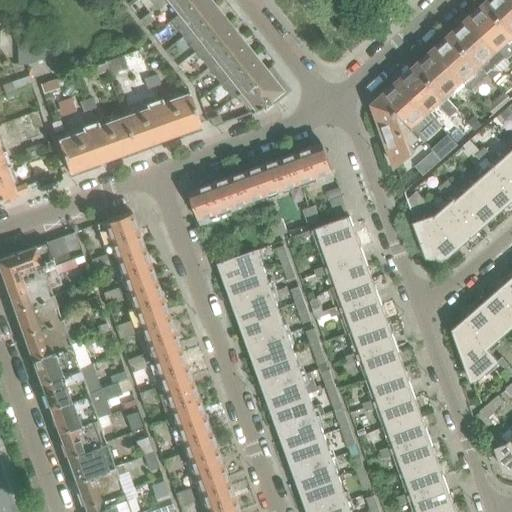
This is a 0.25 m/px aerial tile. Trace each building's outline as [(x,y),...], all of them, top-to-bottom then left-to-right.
[(148,0),(152,5),(147,9),(150,12),(155,8),(156,10),(165,2),(164,0),(148,0)] [(168,0),(178,11),(191,0),(168,0)] [(181,35),(215,7),(209,0),(191,0),(178,11),(179,13),(170,21),(181,35)] [(511,0),(488,0),(485,3),(511,32),(511,0)] [(511,54),(511,32),(485,3),(469,18),(506,60),(511,54)] [(194,50),(228,24),(215,7),(181,35),(194,50)] [(145,26),(153,19),(148,13),(140,20),(145,26)] [(506,60),(469,18),(450,34),(486,74),(487,73),(498,85),(505,78),(498,71),(509,62),(506,60)] [(57,46),(32,44),(12,19),(4,26),(17,42),(18,64),(28,64),(58,53),(57,46)] [(206,65),(240,39),(228,24),(194,50),(206,65)] [(486,74),(450,34),(434,49),(461,79),(471,91),(488,76),(486,74)] [(219,81),(252,54),(240,39),(206,65),(219,81)] [(461,79),(434,49),(417,64),(444,94),(461,79)] [(160,85),(156,74),(150,76),(145,61),(143,62),(139,50),(106,61),(106,62),(108,71),(109,74),(138,64),(147,89),(160,85)] [(236,95),(266,71),(265,70),(252,54),(219,81),(232,97),(233,97),(233,98),(236,95)] [(108,71),(106,62),(85,69),(88,77),(108,71)] [(458,110),(444,94),(417,64),(399,80),(426,110),(436,101),(450,117),(458,110)] [(271,65),(265,70),(266,71),(236,95),(251,113),(257,109),(261,106),(263,109),(268,105),(270,107),(291,90),(271,65)] [(4,91),(30,83),(31,83),(29,76),(2,85),(4,91)] [(426,110),(399,80),(381,96),(408,126),(426,110)] [(18,95),(32,90),(30,83),(4,91),(6,98),(17,94),(18,95)] [(199,124),(188,92),(180,95),(178,93),(178,92),(160,97),(161,98),(149,103),(147,98),(130,104),(131,109),(129,109),(129,111),(128,114),(123,116),(134,149),(199,125),(199,124)] [(493,114),(511,99),(506,94),(488,108),(493,114)] [(419,135),(414,129),(412,131),(408,126),(381,96),(373,104),(382,131),(386,140),(395,167),(414,149),(412,146),(421,138),(418,136),(419,135)] [(134,149),(123,116),(117,118),(114,116),(100,121),(92,97),(86,99),(79,102),(82,112),(89,110),(94,123),(89,124),(65,132),(65,137),(59,139),(69,172),(134,149)] [(222,123),(220,115),(209,119),(210,123),(211,124),(213,126),(216,125),(222,123)] [(481,125),(474,116),(467,121),(475,130),(481,125)] [(511,150),(501,160),(493,151),(490,154),(484,147),(486,146),(479,139),(474,144),(480,151),(486,157),(494,166),(511,186),(511,150)] [(335,175),(325,149),(316,145),(290,154),(300,183),(325,174),(335,175)] [(37,152),(35,146),(25,149),(27,156),(37,152)] [(432,151),(425,158),(433,167),(440,160),(436,156),(432,151)] [(486,157),(480,151),(476,155),(482,161),(486,157)] [(0,153),(0,200),(27,191),(24,182),(10,187),(2,164),(6,163),(3,153),(0,153)] [(300,183),(290,154),(256,167),(266,195),(300,183)] [(425,158),(420,163),(424,167),(428,172),(433,167),(425,158)] [(511,198),(511,186),(494,166),(475,183),(499,210),(511,198)] [(266,195),(256,167),(223,178),(233,207),(266,195)] [(233,207),(223,178),(196,188),(192,197),(201,223),(210,220),(208,215),(233,207)] [(453,186),(447,179),(443,183),(449,189),(453,186)] [(38,189),(36,183),(26,187),(27,190),(29,191),(31,191),(38,189)] [(449,189),(443,183),(439,187),(444,193),(449,189)] [(499,210),(475,183),(456,199),(480,226),(499,210)] [(342,195),(339,187),(327,192),(330,200),(342,195)] [(462,242),(449,226),(445,229),(434,216),(423,220),(420,211),(430,208),(417,191),(408,200),(412,214),(427,256),(442,260),(462,242)] [(348,210),(342,196),(330,201),(335,215),(348,210)] [(480,226),(456,199),(455,197),(434,216),(445,229),(449,226),(462,242),(480,226)] [(320,220),(315,205),(309,208),(314,223),(320,220)] [(314,223),(309,208),(303,210),(308,225),(314,223)] [(144,248),(138,230),(131,212),(96,224),(103,244),(111,241),(117,257),(144,248)] [(357,237),(352,225),(349,216),(316,228),(326,251),(340,246),(339,243),(357,237)] [(287,232),(282,218),(276,220),(281,235),(287,232)] [(281,235),(276,220),(270,222),(275,237),(281,235)] [(68,252),(79,247),(74,232),(0,258),(0,271),(4,283),(70,260),(68,252)] [(364,256),(361,248),(357,237),(339,243),(340,246),(326,251),(332,268),(364,256)] [(289,258),(284,245),(276,248),(281,261),(289,258)] [(156,281),(149,264),(144,248),(117,257),(129,290),(156,281)] [(263,269),(257,250),(220,263),(227,284),(251,276),(250,273),(263,269)] [(105,254),(100,256),(102,263),(104,269),(110,267),(108,260),(105,254)] [(61,284),(57,273),(85,262),(82,255),(70,260),(4,283),(14,310),(52,296),(49,288),(61,284)] [(93,266),(102,263),(100,256),(91,260),(93,266)] [(372,279),(367,264),(364,256),(332,268),(338,286),(353,281),(355,285),(372,279)] [(296,279),(289,258),(281,261),(288,282),(296,279)] [(95,272),(104,269),(102,263),(93,266),(95,272)] [(272,293),(263,269),(250,273),(251,276),(227,284),(235,306),(272,293)] [(511,278),(502,287),(511,298),(511,278)] [(378,296),(375,287),(372,279),(355,285),(353,281),(338,286),(346,307),(378,296)] [(168,315),(161,297),(156,281),(129,290),(141,324),(168,315)] [(117,287),(112,290),(114,296),(116,302),(122,300),(120,294),(117,287)] [(304,300),(299,287),(291,290),(295,303),(304,300)] [(511,327),(511,298),(502,287),(482,305),(506,332),(511,327)] [(112,290),(103,293),(105,299),(114,296),(112,290)] [(265,314),(277,309),(272,293),(235,306),(242,326),(266,317),(265,314)] [(60,320),(52,296),(14,310),(22,333),(60,320)] [(100,305),(97,296),(82,301),(85,311),(100,305)] [(114,296),(105,299),(107,306),(116,302),(114,296)] [(387,320),(381,304),(378,296),(346,307),(354,330),(387,320)] [(311,320),(304,300),(295,303),(303,323),(311,320)] [(506,332),(482,305),(463,322),(487,349),(506,332)] [(286,334),(277,309),(265,314),(266,317),(242,326),(250,347),(286,334)] [(78,341),(72,326),(77,325),(74,315),(60,320),(22,333),(31,359),(78,341)] [(180,348),(173,330),(168,315),(141,324),(154,357),(180,348)] [(395,343),(392,335),(387,320),(354,330),(363,354),(395,343)] [(129,321),(124,323),(126,329),(128,336),(134,334),(132,327),(129,321)] [(497,361),(487,349),(463,322),(454,329),(472,379),(479,376),(497,361)] [(109,331),(106,323),(97,326),(99,334),(109,331)] [(124,323),(115,327),(117,333),(126,329),(124,323)] [(126,329),(117,333),(120,339),(128,336),(126,329)] [(319,343),(314,329),(306,331),(311,346),(319,343)] [(293,352),(292,350),(286,334),(250,347),(257,368),(281,359),(280,357),(293,352)] [(82,340),(78,341),(31,359),(40,382),(91,364),(82,340)] [(326,362),(319,343),(311,346),(318,365),(326,362)] [(403,366),(398,351),(395,343),(363,354),(371,377),(403,366)] [(192,381),(185,364),(180,348),(154,357),(166,391),(192,381)] [(302,376),(293,352),(280,357),(281,359),(257,368),(265,389),(302,376)] [(142,354),(136,356),(138,363),(141,369),(146,367),(144,361),(142,354)] [(136,356),(127,360),(129,366),(138,363),(136,356)] [(511,374),(511,366),(509,363),(508,363),(502,357),(498,361),(503,367),(504,366),(511,375),(511,374)] [(138,363),(129,366),(132,372),(141,369),(138,363)] [(91,364),(40,382),(49,407),(100,389),(91,364)] [(412,390),(409,381),(403,366),(371,377),(380,402),(405,392),(412,390)] [(510,375),(505,369),(500,372),(506,379),(510,375)] [(334,383),(329,370),(321,373),(326,386),(334,383)] [(127,379),(124,371),(110,377),(112,384),(117,383),(127,379)] [(308,395),(302,376),(265,389),(273,411),(297,402),(296,399),(308,395)] [(131,389),(127,379),(118,383),(122,393),(131,389)] [(204,415),(197,397),(192,381),(166,391),(178,424),(204,415)] [(122,394),(117,383),(112,384),(100,389),(49,407),(58,432),(96,418),(96,417),(110,412),(105,400),(122,394)] [(341,403),(334,383),(326,386),(333,406),(341,403)] [(154,387),(148,389),(151,396),(153,402),(158,400),(156,394),(154,387)] [(148,389),(139,393),(141,399),(151,396),(148,389)] [(420,413),(415,398),(412,390),(405,392),(380,402),(388,425),(420,413)] [(496,410),(505,402),(498,394),(489,402),(496,410)] [(321,404),(313,407),(308,395),(296,399),(297,402),(273,411),(280,431),(317,418),(325,414),(321,404)] [(151,396),(141,399),(144,406),(153,402),(151,396)] [(486,418),(496,410),(489,402),(480,411),(486,418)] [(139,409),(126,413),(131,428),(144,423),(139,409)] [(349,425),(344,412),(336,414),(341,428),(349,425)] [(429,437),(426,428),(420,413),(388,425),(396,448),(429,437)] [(105,442),(100,428),(109,424),(106,415),(96,418),(58,432),(66,456),(105,442)] [(216,448),(210,431),(204,415),(178,424),(189,457),(216,448)] [(323,435),(317,418),(280,431),(288,452),(311,443),(311,440),(323,435)] [(166,421),(160,423),(163,429),(165,436),(171,434),(168,427),(166,421)] [(160,423),(151,427),(153,433),(163,429),(160,423)] [(356,445),(349,425),(341,428),(348,448),(356,445)] [(511,428),(510,426),(503,432),(509,440),(503,445),(496,448),(504,470),(511,472),(511,428)] [(163,429),(153,433),(156,439),(165,436),(163,429)] [(332,460),(323,435),(311,440),(311,443),(288,452),(295,473),(332,460)] [(153,452),(147,437),(135,441),(140,456),(153,452)] [(437,460),(432,445),(429,437),(396,448),(404,471),(437,460)] [(114,467),(105,442),(66,456),(75,481),(114,467)] [(228,482),(221,464),(216,448),(189,457),(201,491),(228,482)] [(146,456),(144,457),(149,471),(159,467),(154,453),(146,456)] [(178,454),(173,456),(175,463),(177,469),(183,467),(180,461),(178,454)] [(364,467),(359,454),(351,457),(356,470),(364,467)] [(173,456),(163,460),(166,466),(175,463),(173,456)] [(338,477),(332,460),(295,473),(302,493),(326,485),(325,482),(338,477)] [(446,484),(443,476),(437,460),(404,471),(413,496),(446,484)] [(175,463),(166,466),(168,472),(177,469),(175,463)] [(122,492),(114,467),(75,481),(84,505),(122,492)] [(371,488),(364,467),(356,470),(363,491),(371,488)] [(316,511),(347,502),(338,477),(325,482),(326,485),(302,493),(309,511),(316,511)] [(238,511),(233,497),(228,482),(201,491),(208,511),(238,511)] [(440,511),(454,507),(448,492),(446,484),(413,496),(418,511),(440,511)] [(190,488),(184,490),(186,496),(189,502),(194,500),(192,494),(190,488)] [(184,490),(175,493),(177,499),(186,496),(184,490)] [(129,511),(122,492),(84,505),(86,511),(129,511)] [(372,511),(379,510),(374,495),(366,498),(370,511),(372,511)] [(186,496),(177,499),(180,506),(189,502),(186,496)] [(171,501),(163,504),(155,507),(156,511),(168,511),(174,510),(171,501)] [(351,511),(347,502),(316,511),(351,511)]
